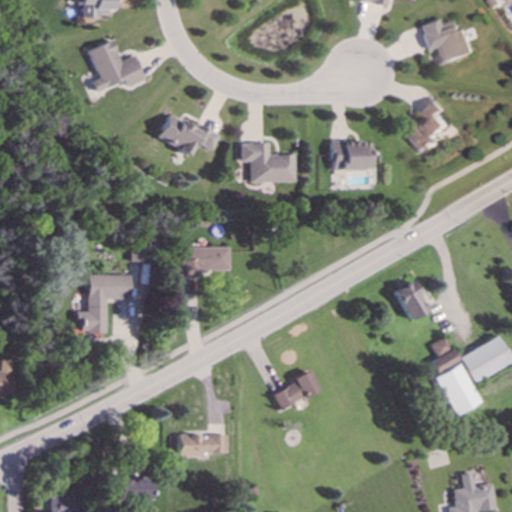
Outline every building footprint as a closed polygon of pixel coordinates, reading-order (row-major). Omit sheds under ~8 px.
[(77,17),(106,17),(106,2),(114,1),(114,0),(71,0),(72,4),(77,4),(77,17)] [(474,55),(466,30),(460,32),(456,19),(435,26),(433,20),(415,26),(423,50),(431,48),(437,68),(474,55)] [(82,51),(94,79),(87,82),(91,92),(120,80),(123,87),(139,80),(128,56),(115,61),(106,41),(82,51)] [(444,111),(431,97),(414,114),(418,119),(411,126),(408,123),(397,132),(420,156),(451,127),(440,116),(444,111)] [(151,139),(183,155),(190,143),(206,151),(214,135),(192,124),(190,128),(164,114),(151,139)] [(325,142),(326,171),(367,170),(366,141),(325,142)] [(244,183),(290,182),(289,154),(263,155),(263,143),(235,144),(235,162),(244,162),(244,183)] [(145,261),(144,239),(125,240),(126,262),(145,261)] [(175,277),(190,277),(190,271),(224,271),(223,247),(175,248),(175,277)] [(125,276),(82,276),(82,313),(74,313),(74,333),(100,333),(100,299),(124,299),(125,276)] [(422,311),(406,280),(387,290),(403,320),(422,311)] [(426,362),(431,373),(453,361),(441,337),(425,345),(432,359),(426,362)] [(465,382),(505,365),(494,338),(454,355),(465,382)] [(475,402),(453,364),(429,378),(450,416),(475,402)] [(313,391),(304,370),(286,378),(289,384),(266,394),(273,409),(313,391)] [(222,454),(222,436),(172,436),(172,457),(195,457),(195,454),(222,454)] [(443,511),(473,511),(491,510),(487,484),(469,487),(467,472),(455,474),(457,489),(447,490),(450,508),(443,508),(443,511)] [(148,499),(148,476),(116,478),(117,500),(148,499)] [(46,496),(46,511),(74,511),(74,496),(46,496)]
